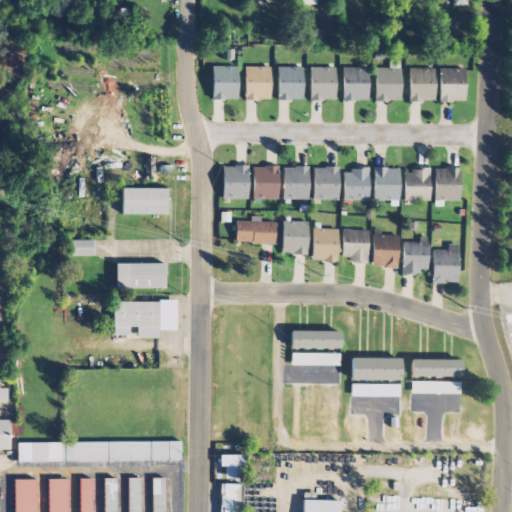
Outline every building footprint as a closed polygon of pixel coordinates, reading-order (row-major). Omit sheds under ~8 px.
[(306,40),(325,40),(324,30),(305,31),(306,40)] [(391,68),(376,68),(375,101),(401,101),(401,61),(391,61),(391,68)] [(211,100),(237,100),(237,66),(211,67),(211,100)] [(269,100),(270,67),(244,67),(243,100),(269,100)] [(303,100),(303,67),(277,68),(277,101),(303,100)] [(335,67),(309,68),(310,101),(336,100),(335,67)] [(343,101),(369,101),(368,68),(343,68),(343,101)] [(434,102),(435,69),(409,68),(409,101),(434,102)] [(439,102),(465,102),(465,69),(439,69),(439,102)] [(246,166),(220,167),(221,199),(247,199),(246,166)] [(277,199),(277,167),(251,167),(252,199),(277,199)] [(307,201),(308,167),(282,167),(282,200),(307,201)] [(338,168),(312,168),(312,200),(337,200),(338,168)] [(373,201),(399,201),(398,168),(372,169),(373,201)] [(403,174),(403,201),(428,201),(429,169),(411,169),(411,174),(403,174)] [(433,201),(459,202),(459,169),(433,169),(433,201)] [(342,171),(343,201),(369,201),(368,170),(342,171)] [(120,215),(166,216),(166,190),(120,189),(120,215)] [(261,222),(261,217),(251,217),(251,222),(235,221),(234,243),(274,244),(275,223),(261,222)] [(306,255),(308,222),(281,221),(280,254),(306,255)] [(312,229),(311,261),(336,262),(337,230),(312,229)] [(341,257),(350,258),(349,263),(367,264),(368,231),(342,230),(341,257)] [(397,269),(397,234),(372,234),(371,268),(397,269)] [(401,274),(427,274),(427,238),(419,238),(419,242),(401,243),(401,274)] [(93,240),(70,241),(70,257),(93,256),(93,240)] [(431,283),(457,284),(458,245),(448,245),(448,251),(431,250),(431,283)] [(164,264),(114,264),(114,289),(164,289),(164,264)] [(176,303),(112,302),(111,336),(129,336),(129,327),(136,327),(136,339),(157,339),(157,331),(176,331),(176,303)] [(339,350),(339,332),(288,332),(288,349),(339,350)] [(340,354),(291,354),(291,366),(340,366),(340,354)] [(399,382),(399,360),(348,358),(348,381),(399,382)] [(459,361),(409,360),(408,377),(459,378),(459,361)] [(460,395),(460,383),(411,382),(411,394),(460,395)] [(351,398),(400,398),(400,385),(351,385),(351,398)] [(8,389),(0,388),(0,401),(8,402),(8,389)] [(17,418),(0,418),(0,448),(12,448),(12,436),(17,436),(17,418)] [(181,459),(181,440),(17,441),(17,453),(17,460),(181,459)] [(218,511),(241,511),(242,453),(219,453),(219,479),(218,511)] [(153,511),(165,511),(165,476),(153,476),(153,511)] [(80,511),(92,511),(92,477),(80,477),(80,511)] [(104,511),(117,511),(117,477),(104,477),(104,511)] [(128,511),(141,511),(141,477),(128,477),(128,511)] [(14,478),(14,511),(37,511),(37,478),(14,478)] [(68,511),(68,478),(47,478),(47,511),(68,511)] [(302,511),(339,511),(339,499),(302,499),(302,511)]
